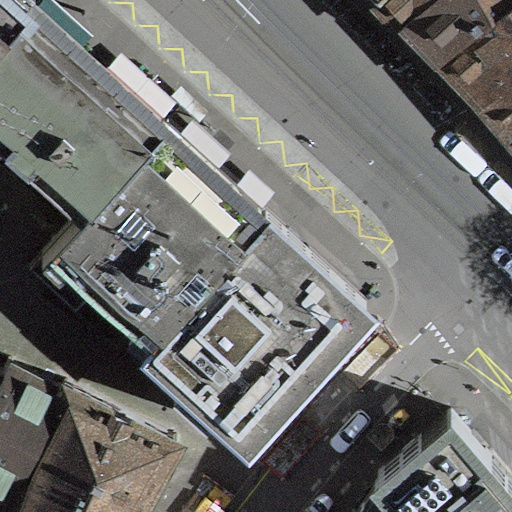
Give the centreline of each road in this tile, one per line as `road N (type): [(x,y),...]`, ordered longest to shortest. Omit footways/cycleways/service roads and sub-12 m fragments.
road 1 (residential): [(490,246),(237,0)]
road 2 (residential): [(264,511),(490,246)]
